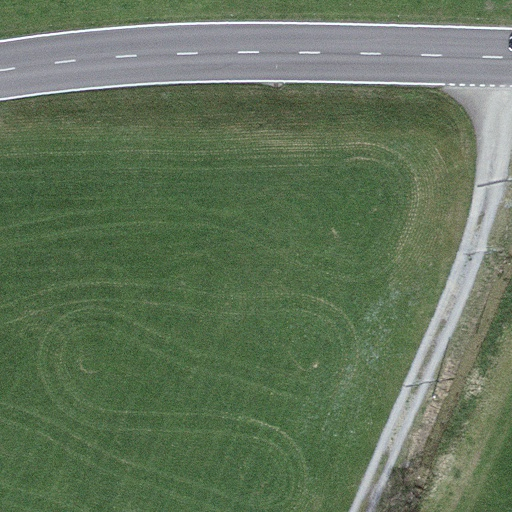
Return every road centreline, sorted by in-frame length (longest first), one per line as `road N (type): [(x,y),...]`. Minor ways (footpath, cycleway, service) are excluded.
road 1 (secondary): [(0,68),(212,48),(511,56)]
road 2 (track): [(361,511),(474,246),(505,56)]
